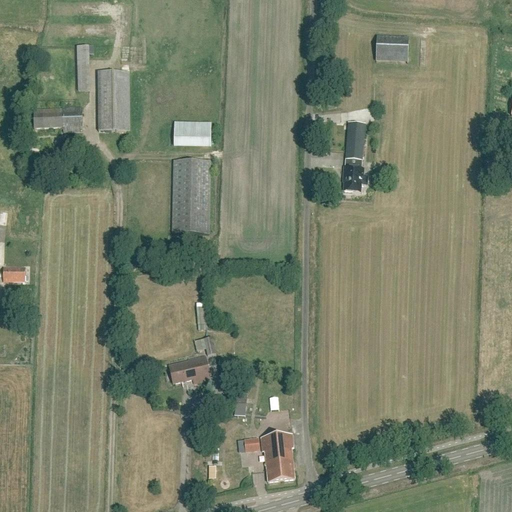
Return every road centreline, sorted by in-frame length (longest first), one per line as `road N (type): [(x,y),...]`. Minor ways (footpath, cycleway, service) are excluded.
road 1 (track): [(316,494),(303,414),(313,0)]
road 2 (secondary): [(253,511),(511,441)]
